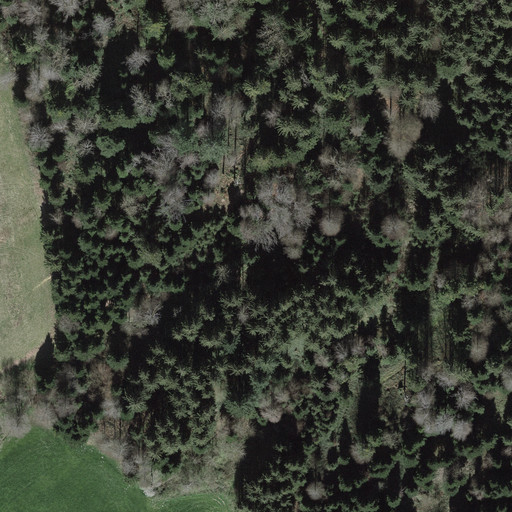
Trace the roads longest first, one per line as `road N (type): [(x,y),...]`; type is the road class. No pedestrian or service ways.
road 1 (track): [(312,0),(372,94),(379,127),(357,180),(302,232),(160,330),(123,378),(98,442)]
road 2 (track): [(511,271),(453,312),(391,373),(324,405)]
road 3 (track): [(372,94),(414,103),(511,39)]
